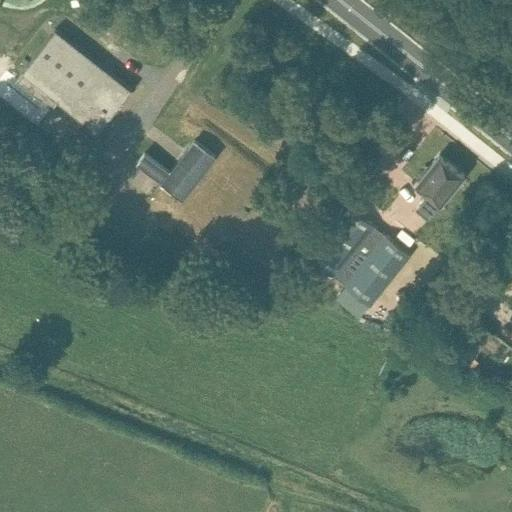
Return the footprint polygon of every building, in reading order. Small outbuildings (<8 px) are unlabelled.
[(133,88),(104,66),(56,28),(22,71),(98,132),(133,88)] [(162,180),(162,181),(182,197),(216,155),(195,139),(170,171),(162,180)] [(162,180),(170,171),(145,152),(138,161),(162,180)] [(430,220),(465,174),(439,154),(417,181),(429,191),(416,208),(430,220)] [(337,294),(360,313),(412,255),(349,204),(309,256),(318,263),(308,275),(319,285),(330,272),(345,285),(337,294)] [(446,306),(436,299),(426,312),(442,324),(451,311),(445,307),(446,306)] [(473,356),(494,332),(484,324),(464,348),(473,356)]
